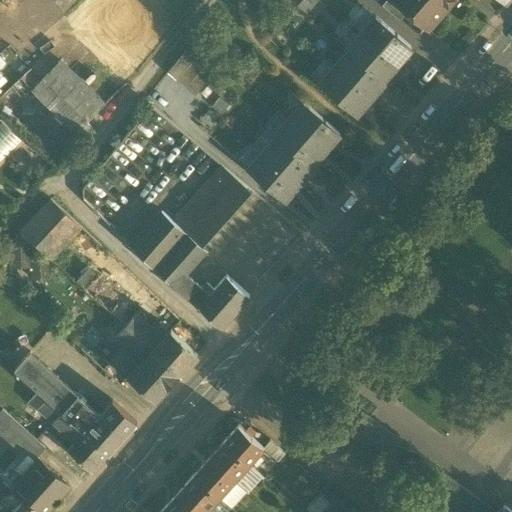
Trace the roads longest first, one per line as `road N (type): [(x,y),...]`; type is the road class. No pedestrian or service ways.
road 1 (unclassified): [(233,359),(60,188),(213,0)]
road 2 (secondary): [(233,359),(511,43)]
road 3 (secondary): [(94,511),(233,359)]
